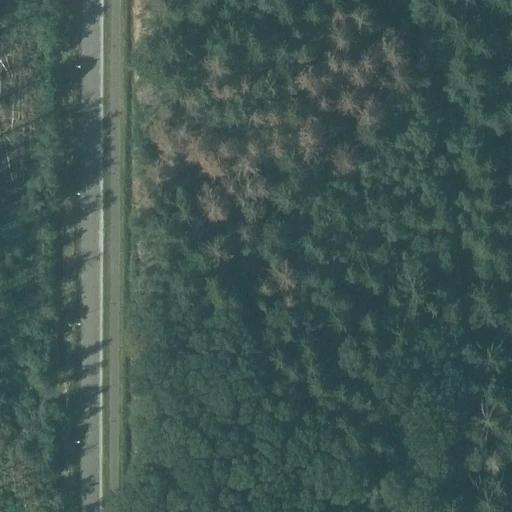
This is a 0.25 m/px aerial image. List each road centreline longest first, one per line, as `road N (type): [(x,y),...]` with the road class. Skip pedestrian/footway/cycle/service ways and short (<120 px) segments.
road 1 (track): [(463,511),(458,303),(437,121),(420,51),(392,0)]
road 2 (unclassified): [(89,511),(90,0)]
